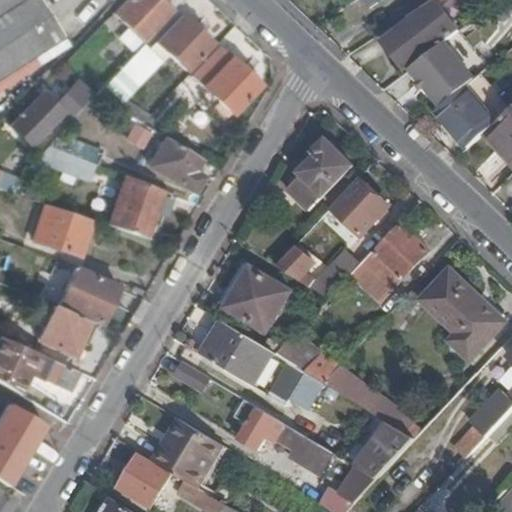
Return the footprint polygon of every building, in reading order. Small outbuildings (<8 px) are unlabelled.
[(0,0),(0,78),(63,37),(39,0),(0,0)] [(131,29),(123,37),(137,51),(142,46),(186,0),(165,0),(163,3),(160,0),(128,0),(116,13),(131,29)] [(405,69),(433,49),(435,52),(457,34),(433,1),(409,18),(412,22),(385,42),(405,69)] [(189,70),(213,46),(182,16),(152,46),(165,59),(171,52),(189,70)] [(452,41),(473,66),(499,45),(483,26),(469,37),(464,32),(452,41)] [(142,46),(137,51),(102,86),(127,101),(162,65),(142,46)] [(220,48),(191,77),(232,116),(260,87),(220,48)] [(462,70),(426,99),(437,112),(466,88),(463,85),(470,80),(462,70)] [(437,112),(436,112),(467,151),(484,136),(506,117),(477,79),(466,88),(437,112)] [(94,95),(94,96),(141,123),(149,114),(127,101),(102,86),(94,95)] [(53,108),(39,94),(6,127),(27,147),(59,115),(65,121),(87,99),(74,87),(53,108)] [(511,111),(511,113),(506,117),(484,136),(511,163),(511,111)] [(141,148),(151,132),(134,123),(125,139),(141,148)] [(57,133),(46,144),(78,157),(95,163),(97,164),(102,150),(57,133)] [(169,139),(152,166),(196,192),(206,176),(196,171),(199,165),(197,164),(201,157),(169,139)] [(302,173),(304,176),(286,192),(306,214),(355,166),(329,139),(314,152),(318,157),(302,173)] [(78,157),(46,144),(37,154),(74,169),(78,157)] [(95,163),(78,157),(74,169),(90,175),(95,163)] [(0,189),(2,190),(13,179),(0,174),(0,189)] [(162,190),(126,176),(108,225),(146,238),(152,219),(162,190)] [(364,182),(336,211),(362,236),(390,207),(364,182)] [(172,193),(162,190),(152,219),(162,222),(172,193)] [(31,240),(82,257),(95,221),(45,204),(31,240)] [(372,254),(364,263),(352,276),(380,302),(429,252),(403,227),(376,255),(372,254)] [(364,263),(349,249),(310,288),(330,300),(352,276),(364,263)] [(231,290),(238,293),(227,312),(266,335),(293,294),(246,265),(231,290)] [(450,326),(443,334),(448,338),(482,301),(453,274),(426,303),(450,326)] [(74,301),(54,292),(49,305),(51,306),(70,314),(71,311),(101,322),(118,287),(97,278),(97,280),(85,275),(74,301)] [(238,293),(231,290),(220,307),(227,312),(238,293)] [(507,325),(482,301),(448,338),(473,362),(507,325)] [(51,306),(37,340),(74,355),(78,343),(82,334),(90,337),(95,324),(70,314),(51,306)] [(203,356),(249,384),(270,351),(225,323),(203,356)] [(90,337),(82,334),(78,343),(86,346),(90,337)] [(0,387),(19,397),(31,374),(59,385),(56,392),(67,396),(79,372),(0,337),(0,387)] [(296,342),(282,359),(306,373),(320,357),(296,342)] [(320,357),(306,373),(324,384),(325,384),(341,368),(343,366),(338,361),(333,365),(321,355),(320,357)] [(503,393),(471,426),(475,430),(486,441),(511,413),(511,356),(509,360),(511,363),(511,394),(508,398),(503,393)] [(179,377),(204,393),(213,381),(187,365),(179,377)] [(325,384),(347,397),(388,423),(416,440),(436,419),(425,408),(414,420),(341,368),(325,384)] [(324,384),(306,373),(288,400),(307,411),(308,408),(324,384)] [(325,384),(324,384),(308,408),(331,422),(347,397),(325,384)] [(460,395),(448,384),(425,408),(436,419),(460,395)] [(296,460),(321,476),(333,454),(246,401),(235,418),(249,426),(240,440),(260,452),(267,440),(275,445),(280,438),(301,451),(296,460)] [(43,428),(9,408),(0,422),(0,482),(8,487),(43,428)] [(188,424),(182,420),(165,448),(171,452),(188,424)] [(416,440),(388,423),(358,469),(377,481),(416,440)] [(171,452),(165,448),(155,464),(187,483),(200,492),(227,448),(188,424),(171,452)] [(486,441),(475,430),(456,452),(467,461),(486,441)] [(171,476),(139,458),(120,490),(151,509),(171,476)] [(341,495),(329,488),(318,503),(332,511),(347,511),(377,481),(358,469),(341,495)] [(181,494),(210,511),(221,511),(222,511),(225,506),(200,492),(187,483),(181,494)] [(106,511),(128,511),(113,502),(106,511)]
